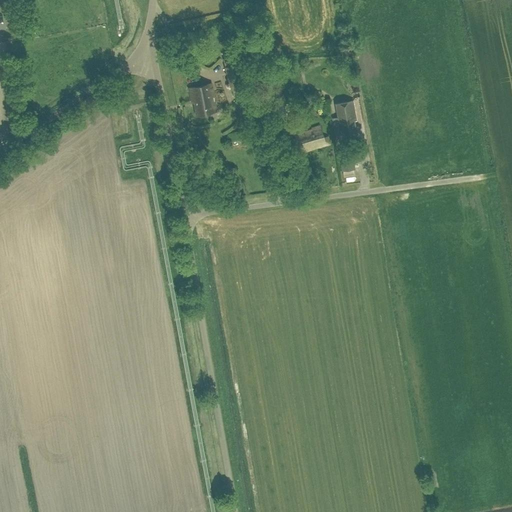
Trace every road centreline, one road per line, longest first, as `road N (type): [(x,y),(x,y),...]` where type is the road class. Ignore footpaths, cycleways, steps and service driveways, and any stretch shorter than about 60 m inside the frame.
road 1 (unclassified): [(233,511),(152,53)]
road 2 (unclassified): [(0,152),(152,53)]
